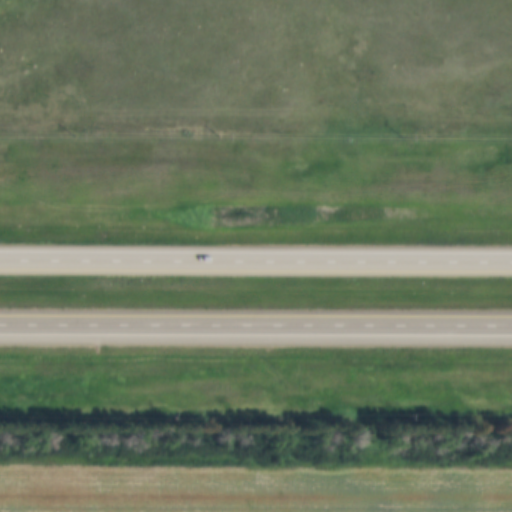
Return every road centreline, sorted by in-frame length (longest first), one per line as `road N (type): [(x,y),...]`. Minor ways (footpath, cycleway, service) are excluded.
road 1 (trunk): [(0,322),(511,324)]
road 2 (trunk): [(511,263),(0,263)]
